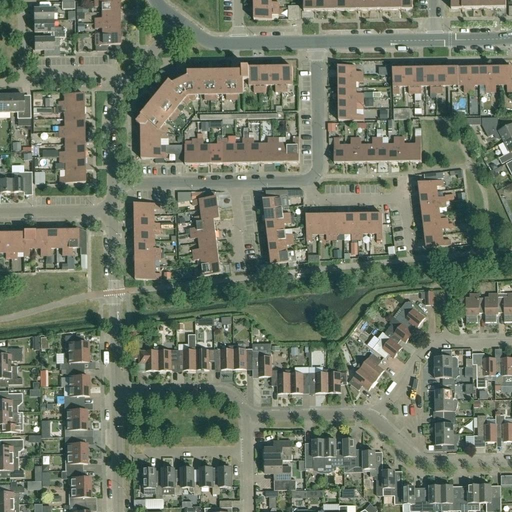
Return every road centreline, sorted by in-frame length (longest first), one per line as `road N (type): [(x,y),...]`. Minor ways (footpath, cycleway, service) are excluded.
road 1 (residential): [(116,396),(113,209)]
road 2 (residential): [(113,185),(114,111),(175,20)]
road 3 (residential): [(511,344),(435,341),(372,417)]
road 4 (residential): [(372,417),(422,461),(511,461)]
road 5 (residential): [(248,418),(226,395),(116,396)]
road 6 (residential): [(309,180),(320,153),(316,44)]
road 7 (residential): [(248,418),(372,417)]
road 8 (residential): [(113,185),(234,183)]
